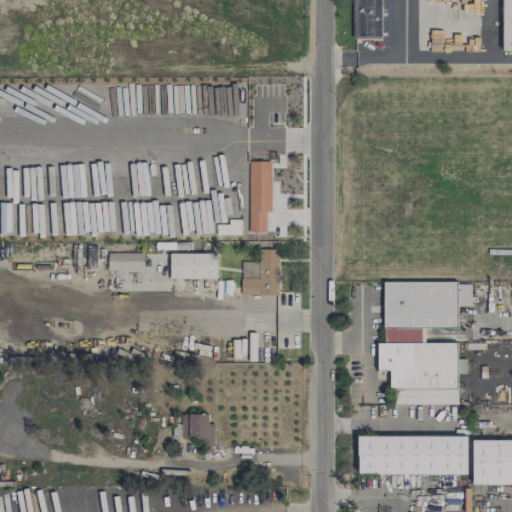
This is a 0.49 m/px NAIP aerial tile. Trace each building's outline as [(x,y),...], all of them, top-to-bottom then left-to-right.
[(266,233),(266,212),(270,212),(271,161),(249,161),(248,233),(266,233)] [(277,295),(278,249),(259,249),(259,279),(240,279),(240,295),(277,295)] [(143,253),(108,253),(107,270),(143,270),(143,253)] [(216,278),(216,253),(169,253),(170,279),(216,278)] [(457,405),(458,343),(424,343),(424,328),(457,328),(458,306),(470,306),(470,282),(384,282),(383,343),(377,343),(377,371),(391,371),(391,404),(457,405)] [(214,447),(213,424),(208,424),(208,414),(180,414),(181,439),(201,438),(201,447),(214,447)] [(467,437),(359,435),(359,473),(466,475),(467,437)]
